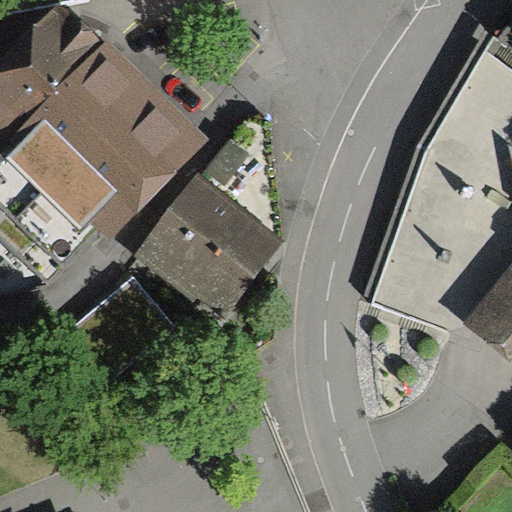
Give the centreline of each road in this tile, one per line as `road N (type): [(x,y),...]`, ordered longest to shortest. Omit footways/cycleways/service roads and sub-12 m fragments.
road 1 (residential): [(426,64),(363,147),(315,345),(359,511)]
road 2 (residential): [(426,64),(304,0)]
